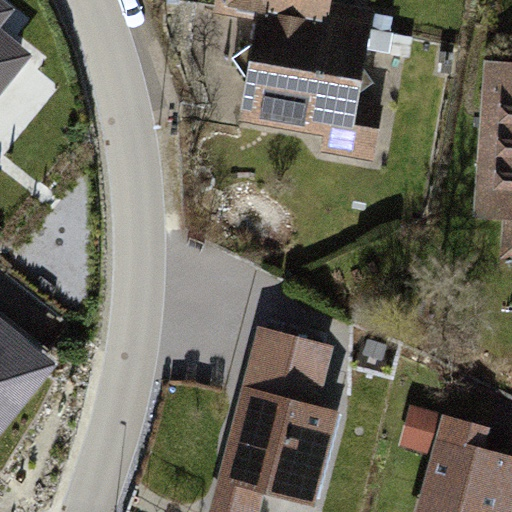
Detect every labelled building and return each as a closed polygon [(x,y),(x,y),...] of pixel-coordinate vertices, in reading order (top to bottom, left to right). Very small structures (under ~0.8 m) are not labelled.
[(223,0),(222,7),(264,15),(265,11),(328,24),(328,20),(373,29),(376,14),(331,5),(332,0),(223,0)] [(0,86),(25,56),(0,36),(0,18),(6,11),(0,6),(0,86)] [(265,11),(264,15),(260,43),(236,58),(252,80),(253,116),(331,129),(327,150),(349,153),(360,95),(378,83),(365,66),(373,29),(328,20),(328,24),(265,11)] [(511,66),(497,65),(487,216),(511,218),(511,66)] [(0,420),(44,367),(0,330),(0,420)] [(330,347),(269,331),(231,473),(312,494),(334,411),(314,406),(330,347)] [(490,430),(449,420),(443,442),(446,443),(428,511),(511,511),(511,459),(484,452),(490,430)]
